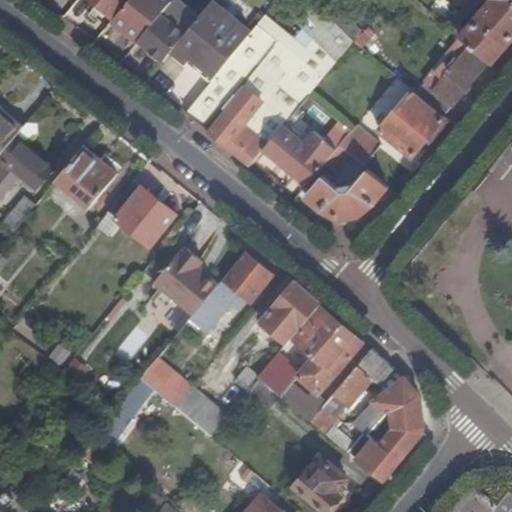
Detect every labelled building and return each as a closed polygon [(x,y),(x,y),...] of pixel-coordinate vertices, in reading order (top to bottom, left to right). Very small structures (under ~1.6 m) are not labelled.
[(123,0),(92,0),(112,15),(123,0)] [(171,0),(129,0),(113,19),(139,41),(161,14),(172,1),(171,0)] [(511,0),(471,0),(447,28),(471,47),(488,61),(491,63),(511,38),(511,0)] [(211,2),(195,22),(172,50),(211,82),(250,32),(211,2)] [(331,18),(315,3),(299,24),(314,38),(315,38),(331,18)] [(161,14),(139,41),(164,61),(184,33),(195,22),(190,16),(180,29),(161,14)] [(211,82),(186,113),(226,146),(306,49),(264,15),(250,32),(211,82)] [(315,38),(338,61),(355,41),(331,18),(315,38)] [(425,83),(417,93),(444,115),(452,105),(488,61),(471,47),(436,91),(425,83)] [(306,49),(226,146),(250,165),(263,150),(285,124),(290,118),(310,95),(317,86),(331,69),(306,49)] [(412,158),(446,118),(444,115),(417,93),(413,90),(379,130),(412,158)] [(338,149),(339,148),(340,146),(353,131),(339,119),(327,129),(339,139),(334,145),(338,149)] [(0,156),(16,138),(0,124),(0,156)] [(263,150),(308,186),(325,165),(338,149),(314,130),(304,140),(285,124),(263,150)] [(353,131),(340,146),(365,166),(383,144),(358,124),(353,131)] [(0,182),(8,189),(20,176),(25,179),(20,185),(24,188),(29,183),(36,190),(53,170),(21,143),(5,163),(0,158),(0,182)] [(117,173),(84,146),(56,180),(89,208),(117,173)] [(338,149),(325,165),(333,173),(348,155),(339,148),(338,149)] [(388,187),(367,170),(354,185),(338,186),(323,174),(305,195),(319,207),(338,219),(360,215),(373,204),(388,187)] [(177,215),(133,181),(108,212),(151,246),(177,215)] [(8,220),(17,228),(36,205),(26,197),(8,220)] [(154,284),(192,316),(195,313),(218,285),(205,274),(203,276),(196,271),(203,262),(185,248),(180,254),(179,253),(154,284)] [(0,271),(10,259),(0,251),(0,271)] [(192,316),(189,320),(205,333),(239,291),(252,302),(273,274),(245,251),(218,285),(195,312),(195,313),(192,316)] [(320,303),(294,281),(261,321),(287,343),(291,338),(319,305),(320,303)] [(322,308),(319,305),(291,338),(313,357),(298,375),(319,393),(364,341),(322,308)] [(380,385),(394,368),(372,348),(326,403),(324,405),(336,415),(345,403),(349,406),(373,378),(380,385)] [(142,378),(176,406),(192,387),(157,359),(142,378)] [(246,391),(258,375),(248,368),(236,383),(246,391)] [(267,368),(259,378),(281,396),(311,421),(324,405),(326,403),(313,392),(301,405),(292,397),(299,389),(287,379),(284,382),(267,368)] [(268,411),(281,396),(259,378),(246,393),(268,411)] [(357,458),(383,480),(422,431),(420,395),(404,378),(375,400),(376,401),(392,411),(394,428),(388,434),(384,430),(380,436),(384,440),(381,444),(374,437),(357,458)] [(176,406),(211,435),(228,415),(192,387),(176,406)] [(340,418),(336,415),(324,405),(311,421),(327,434),(340,418)] [(353,422),(358,418),(353,413),(349,418),(353,422)] [(362,421),(358,418),(353,422),(358,426),(362,421)] [(336,491),(347,477),(321,455),(296,485),(328,511),(341,496),(336,491)] [(154,511),(155,511),(165,502),(152,492),(143,503),(154,511)] [(6,493),(0,501),(0,511),(5,511),(15,499),(6,493)] [(281,511),(261,495),(246,511),(281,511)] [(177,511),(178,511),(167,502),(159,511),(177,511)]
